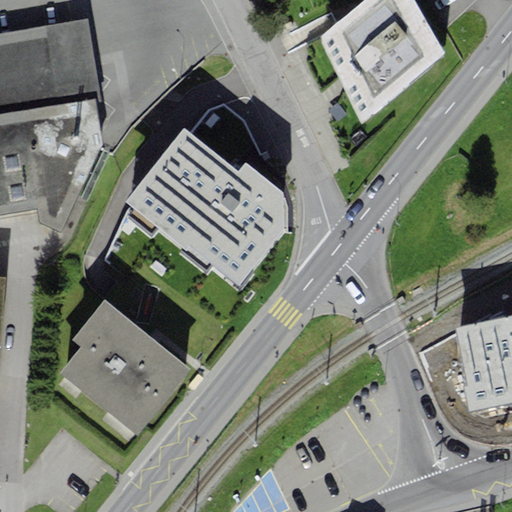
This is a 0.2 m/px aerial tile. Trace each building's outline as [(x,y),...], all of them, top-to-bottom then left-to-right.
[(444,55),(413,0),(366,0),(322,37),(361,123),(444,55)] [(0,215),(37,208),(40,225),(61,234),(106,150),(96,101),(102,100),(89,20),(0,34),(0,215)] [(184,128),(125,201),(134,209),(128,215),(151,236),(158,229),(183,248),(180,253),(206,273),(211,265),(239,288),(285,233),(288,209),(283,194),(245,164),(238,171),(184,128)] [(191,369),(104,299),(70,340),(80,348),(60,373),(137,435),(157,410),(191,369)] [(511,316),(455,328),(473,413),(511,404),(511,316)]
